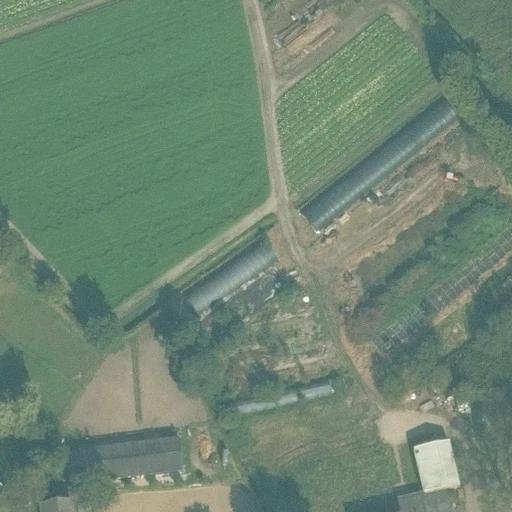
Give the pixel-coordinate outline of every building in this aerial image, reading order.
[(277,253),(192,301),(200,315),(285,267),(277,253)] [(307,405),(337,403),(336,393),(306,396),(307,405)] [(338,507),(391,495),(375,424),(322,437),(338,507)] [(143,445),(65,455),(67,467),(69,487),(147,477),(148,479),(166,477),(162,441),(143,443),(143,445)] [(450,511),(446,492),(459,489),(448,445),(413,453),(424,496),(397,502),(399,511),(450,511)] [(325,486),(306,491),(310,511),(313,511),(330,509),(325,486)]
